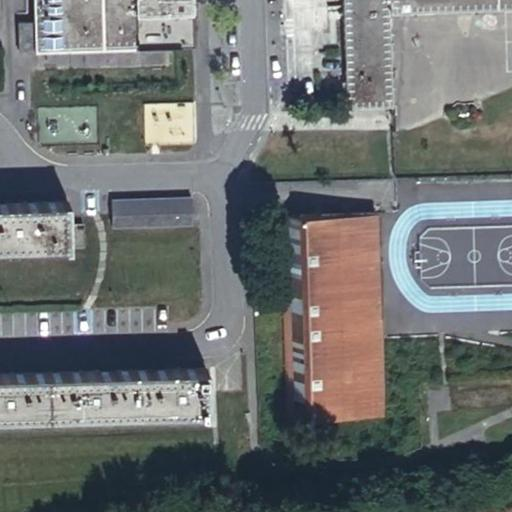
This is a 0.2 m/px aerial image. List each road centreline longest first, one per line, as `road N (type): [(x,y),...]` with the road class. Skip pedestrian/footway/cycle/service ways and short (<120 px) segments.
road 1 (residential): [(0,349),(211,345),(227,324),(221,178)]
road 2 (residential): [(22,181),(221,178)]
road 3 (residential): [(221,178),(253,117),(249,0)]
